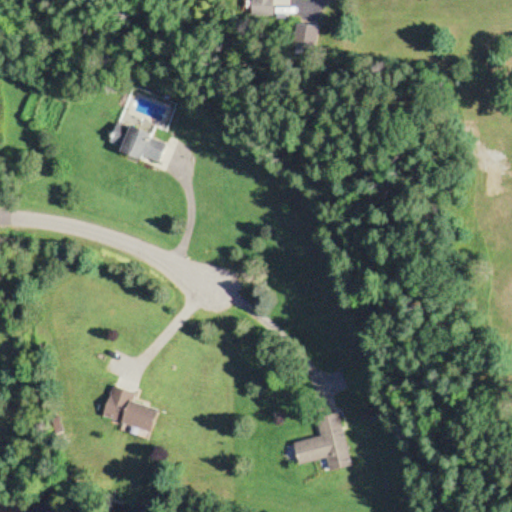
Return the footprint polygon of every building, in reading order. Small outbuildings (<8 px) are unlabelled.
[(258,0),(258,18),(280,18),(280,0),(258,0)] [(323,50),(323,28),(302,27),(301,49),(323,50)] [(155,137),(118,124),(110,148),(159,165),(165,147),(154,143),(155,137)] [(135,404),(137,396),(115,389),(106,421),(155,436),(162,413),(135,404)] [(303,467),(330,461),(333,473),(353,469),(342,414),(319,419),(323,439),(298,444),(303,467)]
